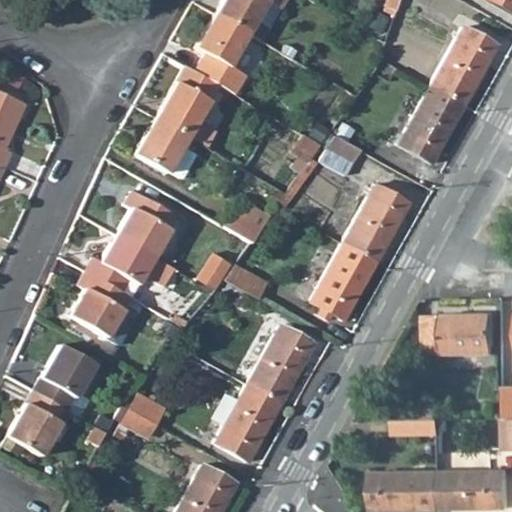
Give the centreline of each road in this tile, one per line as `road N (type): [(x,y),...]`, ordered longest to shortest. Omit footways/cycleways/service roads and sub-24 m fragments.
road 1 (residential): [(432,235),(278,511)]
road 2 (residential): [(111,80),(0,316)]
road 3 (residential): [(111,80),(0,26)]
